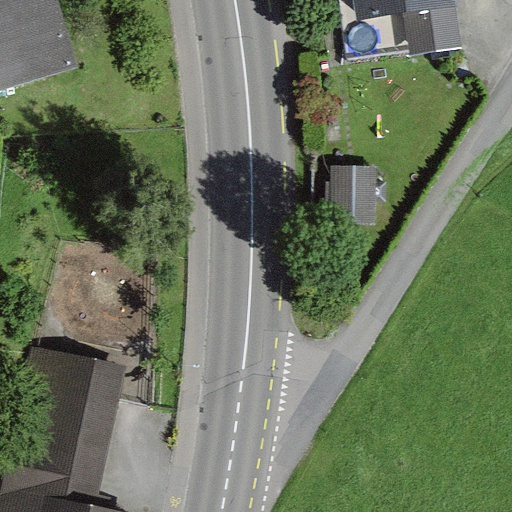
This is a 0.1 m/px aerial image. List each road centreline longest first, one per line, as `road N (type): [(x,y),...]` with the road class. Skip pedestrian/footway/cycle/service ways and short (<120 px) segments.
road 1 (residential): [(511,93),(328,379),(280,411),(240,407)]
road 2 (secondary): [(236,0),(254,220),(240,407)]
